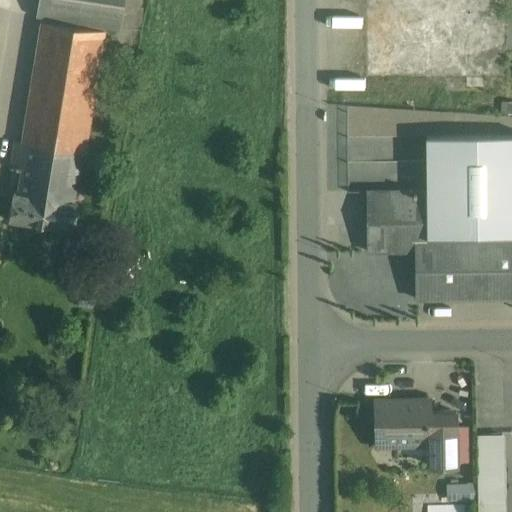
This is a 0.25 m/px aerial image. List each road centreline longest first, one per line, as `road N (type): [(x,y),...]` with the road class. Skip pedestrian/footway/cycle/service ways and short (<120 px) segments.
road 1 (residential): [(308,0),(309,344)]
road 2 (residential): [(511,343),(309,344)]
road 3 (residential): [(309,344),(310,511)]
road 4 (unclassified): [(25,0),(0,132)]
